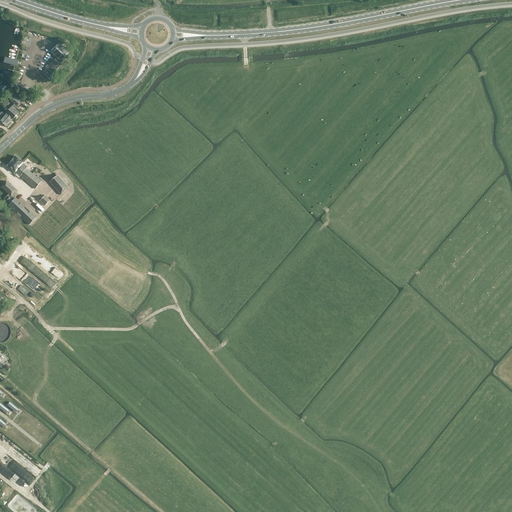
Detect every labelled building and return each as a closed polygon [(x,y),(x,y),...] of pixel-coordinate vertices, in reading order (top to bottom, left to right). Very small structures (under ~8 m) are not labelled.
[(59,43),(59,44),(56,46),(51,52),(62,64),(71,55),(59,43)] [(49,79),(61,64),(55,59),(43,73),(49,79)] [(14,104),(6,114),(13,120),(19,112),(15,108),(17,106),(20,102),(16,98),(12,102),(14,104)] [(0,121),(6,127),(13,120),(6,114),(0,120),(0,121)] [(42,181),(36,176),(27,169),(28,167),(23,164),(24,163),(15,156),(7,166),(16,173),(35,189),(42,181)] [(68,188),(58,175),(50,182),(61,195),(68,188)] [(9,194),(11,195),(12,194),(16,190),(7,181),(1,186),(9,194)] [(10,205),(9,206),(29,225),(36,218),(12,194),(11,195),(9,194),(8,195),(9,196),(14,201),(10,205)] [(10,205),(14,201),(9,196),(5,200),(10,205)] [(40,202),(45,207),(50,201),(45,196),(40,202)] [(11,332),(11,329),(10,328),(9,326),(8,324),(6,323),(5,322),(3,322),(1,322),(0,322),(0,341),(1,341),(3,341),(5,340),(7,339),(8,338),(9,337),(10,335),(11,334),(11,332)]
